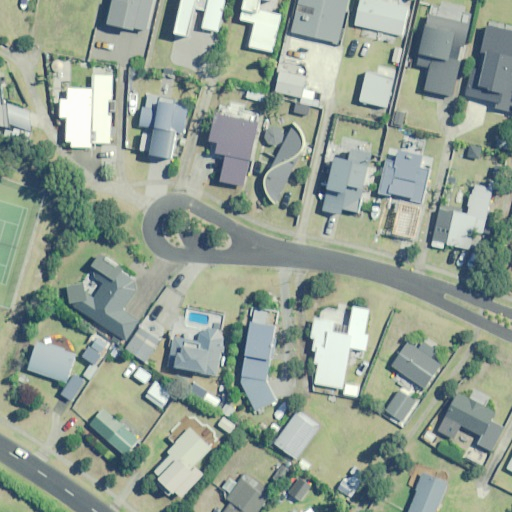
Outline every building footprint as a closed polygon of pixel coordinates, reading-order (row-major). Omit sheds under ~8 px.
[(154,0),(114,0),(110,24),(148,32),(154,0)] [(183,0),(175,34),(190,37),(198,0),(183,0)] [(226,0),(209,0),(203,28),(218,32),(226,0)] [(244,0),(243,10),(240,20),(256,23),(250,47),(273,52),(282,16),(260,11),(259,11),(261,0),(244,0)] [(349,0),(300,0),(293,32),(340,43),(349,0)] [(411,0),(361,0),(355,25),(403,36),(411,0)] [(474,7),(438,0),(433,0),(420,66),(432,68),(427,91),(453,96),(463,46),(466,47),(474,7)] [(511,31),(489,27),(484,55),(489,56),(486,71),(473,68),(468,97),(501,103),(499,112),(511,114),(511,31)] [(404,48),(395,47),(393,62),(402,63),(404,48)] [(307,77),(282,71),(277,92),(313,100),(315,92),(304,90),(307,77)] [(395,78),(369,72),(362,102),(388,108),(395,78)] [(95,75),(95,90),(92,143),(113,144),(114,115),(109,115),(110,99),(113,99),(114,76),(95,75)] [(0,126),(10,129),(8,105),(3,105),(1,80),(0,79),(0,126)] [(92,143),(95,90),(70,88),(69,100),(63,100),(62,117),(69,118),(67,141),(72,141),(72,147),(91,148),(92,143)] [(248,89),(246,98),(264,103),(266,94),(248,89)] [(190,108),(160,102),(159,111),(145,108),(141,126),(157,129),(152,153),(173,157),(177,132),(184,134),(190,108)] [(243,111),(244,105),(232,103),(231,109),(220,107),(214,144),(221,145),(219,157),(228,159),(224,182),(247,186),(251,160),(254,161),(262,115),(243,111)] [(407,110),(396,109),(395,124),(406,125),(407,110)] [(297,125),(295,123),(289,133),(275,128),(262,151),(276,159),(273,165),(271,167),(269,170),(267,172),(266,175),(265,178),(265,181),(265,185),(265,188),(266,191),(267,194),(269,197),(270,199),(272,201),(275,203),(278,205),(300,160),(298,159),(300,157),(302,155),(303,152),(304,150),(305,147),(306,145),(306,142),(306,139),(305,136),(304,133),(303,131),(301,129),(299,126),(297,125)] [(482,147),(471,146),(469,158),(481,159),(482,147)] [(349,185),(364,189),(373,154),(354,149),(350,161),(338,157),(329,189),(346,194),(349,185)] [(389,149),(379,196),(391,198),(392,194),(410,198),(410,201),(424,204),(431,170),(423,168),(425,156),(389,149)] [(346,194),(329,189),(324,211),(342,216),(344,209),(357,213),(364,189),(349,185),(346,194)] [(493,189),(475,185),(468,215),(441,209),(433,246),(443,249),(444,244),(470,250),(475,232),(483,234),(493,189)] [(423,208),(411,205),(404,235),(416,238),(423,208)] [(67,284),(72,305),(126,341),(139,322),(123,312),(136,292),(134,288),(134,280),(98,256),(92,266),(96,269),(96,281),(104,285),(95,299),(86,293),(85,283),(67,284)] [(313,364),(319,366),(315,384),(344,389),(352,348),(367,351),(370,336),(366,335),(370,310),(355,307),(349,335),(333,332),(337,311),(324,309),(322,319),(316,318),(312,338),(315,339),(313,351),(315,351),(313,364)] [(279,326),(253,322),(243,383),(256,412),(278,401),(268,384),(273,353),(275,353),(279,326)] [(161,341),(141,327),(126,349),(146,362),(161,341)] [(226,332),(203,328),(200,346),(185,343),(186,340),(175,338),(169,367),(217,376),(226,332)] [(110,343),(95,335),(89,347),(104,354),(110,343)] [(78,355),(40,342),(30,370),(68,383),(78,355)] [(420,351),(409,343),(393,366),(426,389),(442,366),(432,359),(437,352),(425,344),(420,351)] [(101,365),(94,360),(84,375),(91,380),(101,365)] [(172,393),(156,383),(146,398),(163,408),(172,393)] [(489,398),(473,390),(469,398),(460,393),(440,432),(455,439),(462,426),(483,437),(479,444),(493,452),(505,429),(492,422),(497,413),(485,407),(489,398)] [(417,402),(401,391),(387,411),(403,422),(417,402)] [(220,401),(208,393),(204,401),(216,408),(220,401)] [(119,426),(105,412),(93,425),(125,456),(142,437),(124,420),(119,426)] [(308,422),(296,414),(274,443),(297,459),(322,426),(311,418),(308,422)] [(236,426),(224,418),(219,425),(230,433),(236,426)] [(212,449),(190,428),(167,452),(171,456),(155,472),(160,477),(155,482),(171,497),(176,491),(183,497),(204,474),(196,466),(212,449)] [(366,475),(353,466),(338,489),(351,498),(366,475)] [(257,511),(272,492),(244,473),(238,482),(228,476),(221,487),(230,494),(226,499),(233,503),(226,511),(257,511)] [(437,511),(449,484),(425,474),(409,511),(437,511)]
